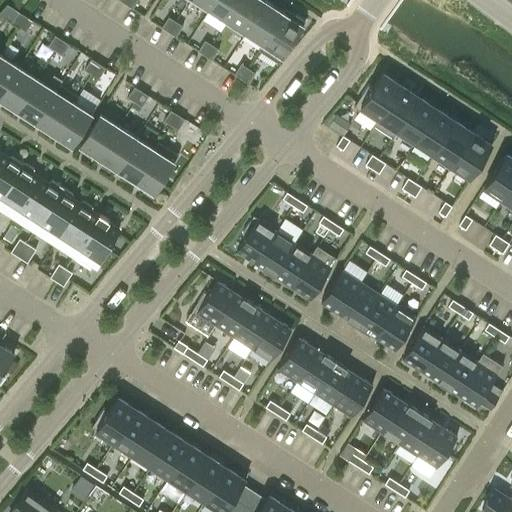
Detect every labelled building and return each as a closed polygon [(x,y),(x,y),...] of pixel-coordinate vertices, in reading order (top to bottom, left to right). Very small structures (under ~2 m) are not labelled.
[(214,0),(188,0),(187,3),(188,3),(190,0),(196,0),(209,8),(214,0)] [(240,0),(214,0),(209,8),(227,20),(240,0)] [(240,0),(227,20),(245,32),(265,0),(240,0)] [(259,49),(260,50),(284,11),(266,0),(265,0),(245,32),(263,43),(259,49)] [(19,26),(26,15),(19,11),(12,22),(19,26)] [(284,11),(260,50),(279,62),(305,21),(296,15),(294,18),(284,11)] [(33,20),(26,15),(19,26),(26,31),(33,20)] [(169,16),(162,27),(169,31),(176,20),(169,16)] [(183,25),(176,20),(169,31),(176,36),(183,25)] [(48,45),(55,50),(62,39),(55,34),(48,45)] [(62,39),(55,50),(62,54),(69,43),(62,39)] [(205,55),(212,44),(205,39),(198,50),(205,55)] [(212,44),(205,55),(212,59),(219,48),(212,44)] [(1,54),(0,55),(0,95),(19,65),(1,54)] [(91,73),(99,62),(92,58),(84,68),(91,73)] [(106,67),(99,62),(91,73),(98,78),(106,67)] [(234,73),(241,78),(248,67),(241,63),(234,73)] [(0,95),(0,98),(17,109),(38,77),(19,65),(0,95)] [(248,67),(241,78),(248,83),(255,72),(248,67)] [(374,124),(400,85),(400,84),(382,72),(372,87),(368,84),(354,106),(376,120),(374,124)] [(38,77),(17,109),(35,121),(60,83),(59,82),(55,88),(38,77)] [(53,133),(78,95),(60,83),(35,121),(53,133)] [(128,96),(135,101),(142,90),(135,85),(128,96)] [(374,124),(392,136),(418,97),(400,85),(374,124)] [(86,87),(80,96),(96,106),(101,98),(86,87)] [(135,101),(142,106),(149,95),(142,90),(135,101)] [(79,95),(78,95),(53,133),(72,145),(93,113),(75,101),(79,95)] [(418,97),(392,136),(393,137),(396,133),(413,144),(437,108),(419,97),(418,97)] [(431,155),(431,156),(455,120),(454,120),(437,109),(437,108),(413,144),(414,145),(417,141),(433,151),(431,155)] [(171,124),(178,114),(171,109),(164,120),(171,124)] [(99,157),(120,124),(101,112),(80,144),(99,157)] [(185,118),(178,114),(171,124),(178,129),(185,118)] [(455,120),(431,156),(450,168),(473,132),(455,120)] [(99,157),(117,168),(138,136),(120,124),(99,157)] [(474,132),(473,132),(450,168),(451,168),(453,164),(471,175),(492,144),(474,132)] [(343,149),(350,139),(343,134),(336,145),(343,149)] [(138,136),(117,168),(135,180),(160,142),(159,141),(155,147),(138,136)] [(160,142),(135,180),(154,192),(179,154),(160,142)] [(0,199),(3,195),(2,195),(22,163),(11,156),(10,157),(2,152),(0,154),(0,199)] [(365,164),(372,168),(379,158),(372,153),(365,164)] [(499,201),(500,201),(511,182),(511,157),(505,153),(484,185),(502,197),(499,201)] [(379,158),(372,168),(379,172),(386,162),(379,158)] [(22,163),(2,195),(3,195),(21,207),(41,177),(32,172),(34,169),(23,161),(22,163)] [(41,177),(21,207),(41,220),(62,186),(51,180),(49,183),(41,177)] [(402,187),(409,191),(415,181),(408,177),(402,187)] [(415,181),(409,191),(415,196),(422,186),(415,181)] [(511,182),(500,201),(511,208),(511,182)] [(62,186),(41,220),(60,233),(80,203),(71,197),(73,193),(62,186)] [(283,198),(293,205),(297,198),(287,191),(283,198)] [(297,198),(293,205),(303,211),(307,204),(297,198)] [(80,203),(60,233),(79,245),(99,215),(91,210),(93,206),(82,199),(80,203)] [(439,211),(446,215),(452,205),(445,201),(439,211)] [(99,215),(79,245),(100,258),(119,228),(108,221),(110,220),(100,213),(99,215)] [(465,214),(459,224),(466,228),(472,218),(465,214)] [(255,262),(276,230),(273,228),(254,215),(242,233),(246,235),(237,249),(252,259),(255,262)] [(329,228),(334,221),(323,215),(319,221),(329,228)] [(344,228),(334,221),(329,228),(339,235),(344,228)] [(292,241),(276,230),(255,262),(272,272),(274,273),(294,242),(292,241)] [(489,244),(496,248),(502,238),(496,233),(489,244)] [(20,237),(11,251),(17,256),(26,242),(20,237)] [(502,238),(496,248),(502,252),(509,242),(502,238)] [(26,242),(17,256),(24,260),(33,246),(26,242)] [(291,285),(292,285),(318,245),(317,245),(312,253),(294,242),(274,273),(291,285)] [(318,245),(292,285),(311,297),(337,257),(318,245)] [(365,251),(376,258),(380,251),(370,245),(365,251)] [(380,251),(376,258),(386,265),(390,258),(380,251)] [(59,263),(50,277),(56,281),(57,281),(66,267),(59,263)] [(66,267),(57,281),(63,286),(72,272),(66,267)] [(402,275),(412,282),(416,275),(406,268),(402,275)] [(341,270),(321,301),(325,303),(336,310),(340,313),(360,282),(345,272),(341,270)] [(416,275),(412,282),(422,289),(426,281),(416,275)] [(193,309),(216,324),(236,292),(217,280),(208,294),(204,291),(193,309)] [(360,282),(340,313),(343,315),(358,325),(378,294),(363,284),(360,282)] [(234,336),(254,303),(236,292),(216,324),(234,336)] [(378,294),(358,325),(360,326),(376,336),(396,305),(380,295),(378,294)] [(458,312),(463,305),(453,298),(448,306),(458,312)] [(234,336),(252,347),(272,315),(254,303),(234,336)] [(396,305),(376,336),(378,337),(392,346),(395,348),(415,317),(398,306),(396,305)] [(473,311),(463,305),(458,312),(468,319),(473,311)] [(272,315),(252,347),(271,359),(291,327),(272,315)] [(484,329),(495,335),(499,328),(489,322),(484,329)] [(423,325),(402,357),(421,369),(442,337),(423,325)] [(499,328),(495,335),(505,342),(509,335),(499,328)] [(297,380),(317,348),(298,336),(278,368),(297,380)] [(442,337),(421,369),(440,381),(460,349),(442,337)] [(0,343),(0,383),(7,373),(3,370),(14,353),(0,343)] [(193,359),(197,352),(187,346),(183,353),(193,359)] [(335,360),(317,348),(297,380),(315,392),(335,360)] [(460,349),(440,381),(458,393),(478,361),(477,360),(466,353),(461,350),(460,349)] [(203,366),(207,359),(197,352),(193,359),(203,366)] [(478,361),(458,393),(477,405),(479,401),(490,408),(503,389),(491,382),(497,374),(503,365),(484,352),(478,361)] [(333,403),(353,371),(335,360),(315,392),(333,403)] [(229,383),(233,376),(223,369),(219,376),(229,383)] [(352,416),(372,384),(354,372),(333,403),(352,416)] [(239,389),(243,382),(233,376),(229,383),(239,389)] [(362,419),(381,431),(402,399),(383,387),(362,419)] [(112,444),(136,408),(117,396),(108,410),(104,408),(92,425),(96,428),(114,440),(112,444)] [(275,413),(280,406),(270,399),(265,406),(275,413)] [(402,399),(381,431),(399,443),(420,411),(402,399)] [(286,419),(290,412),(280,406),(275,413),(286,419)] [(130,456),(154,420),(136,408),(112,444),(130,456)] [(417,455),(438,423),(420,411),(399,443),(417,455)] [(172,432),(154,420),(133,452),(151,464),(172,432)] [(316,429),(306,423),(302,430),(312,436),(316,429)] [(457,435),(438,423),(418,454),(436,467),(457,435)] [(326,436),(316,429),(312,436),(322,443),(326,436)] [(167,479),(190,444),(172,432),(151,464),(149,468),(167,479)] [(208,455),(190,444),(167,479),(185,491),(208,455)] [(353,453),(348,460),(358,466),(360,463),(363,460),(353,453)] [(226,467),(208,455),(185,491),(186,492),(188,488),(206,499),(226,467)] [(360,463),(358,466),(369,473),(371,470),(373,467),(363,460),(360,463)] [(93,475),(97,468),(87,461),(83,468),(93,475)] [(226,467),(206,499),(225,511),(245,479),(226,467)] [(103,481),(107,474),(97,468),(93,475),(103,481)] [(395,489),(399,482),(389,476),(385,483),(395,489)] [(485,511),(484,511),(511,511),(511,480),(511,482),(511,492),(509,498),(495,488),(482,508),(485,511)] [(409,489),(399,482),(395,489),(405,496),(409,489)] [(129,498),(133,491),(123,485),(119,492),(129,498)] [(24,488),(7,511),(57,511),(24,488)] [(139,505),(143,498),(133,491),(129,498),(139,505)] [(256,511),(283,511),(287,506),(268,494),(256,511)]
